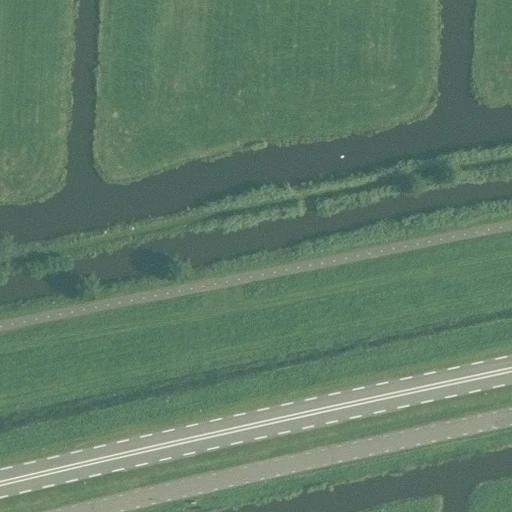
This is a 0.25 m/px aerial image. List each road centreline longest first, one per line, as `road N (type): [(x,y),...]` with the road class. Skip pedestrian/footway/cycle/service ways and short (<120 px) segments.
road 1 (primary): [(0,483),(511,368)]
road 2 (track): [(0,262),(511,158)]
road 3 (unclassified): [(511,417),(76,511)]
